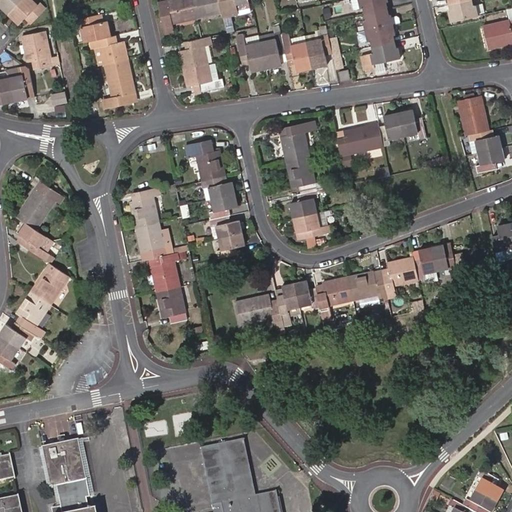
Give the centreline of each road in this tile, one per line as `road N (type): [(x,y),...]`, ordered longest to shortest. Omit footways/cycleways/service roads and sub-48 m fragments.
road 1 (residential): [(242,109),(270,227),(293,250),(314,257),(511,184)]
road 2 (residential): [(360,482),(319,466),(235,377),(136,385)]
road 3 (residential): [(242,109),(443,77)]
road 4 (residential): [(511,389),(407,479)]
road 5 (track): [(53,0),(83,124)]
road 6 (residential): [(122,313),(98,191)]
road 7 (residential): [(166,118),(142,0)]
